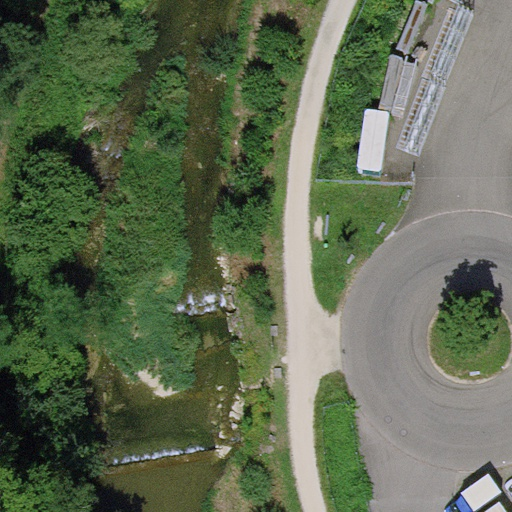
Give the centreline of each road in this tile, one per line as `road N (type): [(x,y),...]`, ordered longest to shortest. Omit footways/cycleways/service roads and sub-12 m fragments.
road 1 (track): [(339,0),(316,58),(293,213),(298,353)]
road 2 (track): [(298,353),(307,511)]
road 3 (track): [(45,0),(0,147)]
